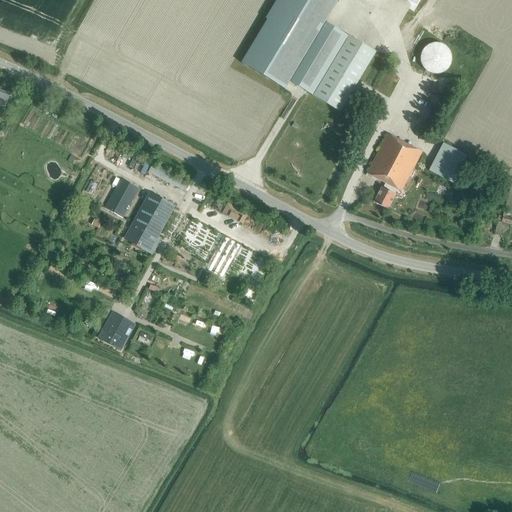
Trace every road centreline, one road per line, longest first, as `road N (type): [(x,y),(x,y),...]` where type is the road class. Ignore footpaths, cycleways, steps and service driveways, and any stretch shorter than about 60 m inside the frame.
road 1 (unclassified): [(331,233),(0,63)]
road 2 (residential): [(511,255),(356,218),(338,218),(331,233)]
road 3 (unclassified): [(511,281),(392,259),(331,233)]
